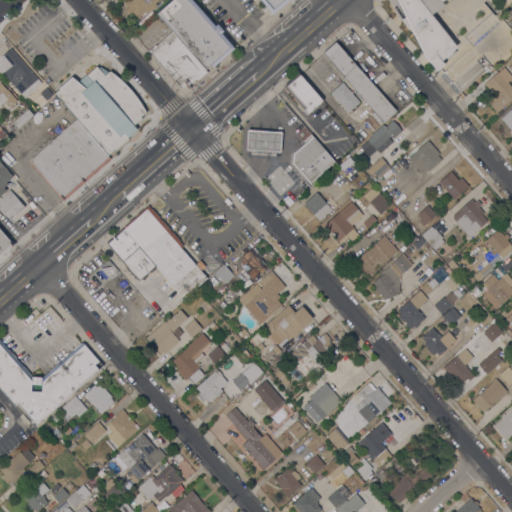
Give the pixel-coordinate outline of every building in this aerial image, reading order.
[(158,0),(155,3),(157,5),(142,19),(139,17),(138,18),(134,14),(131,17),(124,9),(127,7),(124,3),(127,0),(158,0)] [(172,31),(157,14),(172,0),(192,0),(215,26),(217,23),(224,31),(221,33),(235,48),(213,67),(211,65),(205,70),(171,32),(172,31)] [(288,0),(273,14),(260,0),(288,0)] [(423,54),(424,53),(410,26),(407,28),(401,19),(406,17),(397,0),(419,0),(456,46),(441,60),(444,63),(437,70),(423,54)] [(207,73),(189,89),(185,85),(181,89),(148,51),(155,45),(156,45),(171,32),(205,70),(207,73)] [(373,112),(374,111),(323,53),(336,42),(396,111),(383,123),(383,122),(382,123),(373,112)] [(41,83),(24,98),(2,73),(1,74),(0,72),(0,55),(10,47),(41,83)] [(75,120),(76,119),(54,94),(59,90),(58,89),(72,77),(78,81),(85,74),(86,75),(97,66),(98,68),(100,66),(109,72),(110,71),(121,80),(127,86),(133,92),(138,99),(143,107),(146,112),(141,117),(142,118),(133,125),(137,130),(128,138),(128,139),(115,151),(114,150),(107,156),(75,120)] [(511,87),(511,98),(496,112),(488,103),(496,97),(484,83),(498,71),(511,87)] [(324,103),(321,105),(319,103),(309,112),(310,114),(308,116),(303,111),(304,110),(283,86),(298,73),(299,75),(324,103)] [(0,82),(6,89),(6,88),(17,100),(10,107),(5,101),(0,105),(0,82)] [(360,102),(347,112),(330,92),(342,82),(360,102)] [(46,87),(52,94),(46,100),(39,93),(46,87)] [(28,108),(33,115),(31,116),(18,128),(12,122),(26,110),(28,108)] [(511,130),(501,118),(511,108),(511,130)] [(373,131),(364,120),(373,112),(382,123),(373,131)] [(63,200),(29,162),(31,161),(29,160),(75,120),(107,156),(110,159),(63,200)] [(371,136),(383,124),(385,126),(392,120),(401,130),(393,138),(390,135),(388,137),(392,141),(380,153),(376,149),(369,157),(360,147),(371,136)] [(266,131),(282,132),(281,148),(280,152),(246,150),(247,130),(266,131)] [(310,183),(292,163),(293,153),(312,137),(334,162),(310,183)] [(439,153),(438,155),(441,159),(429,171),(427,169),(422,174),(408,158),(428,140),(439,153)] [(349,156),(353,161),(343,170),(338,165),(349,156)] [(381,157),(389,166),(376,176),(373,172),(371,174),(364,167),(368,163),(370,165),(381,157)] [(0,161),(13,176),(6,182),(8,184),(4,187),(6,190),(0,196),(0,197),(9,189),(24,206),(8,220),(0,211),(0,161)] [(439,182),(451,171),(458,179),(461,177),(468,186),(454,199),(439,182)] [(363,195),(373,186),(390,204),(380,214),(363,195)] [(333,193),(338,189),(346,199),(342,203),(340,202),(333,193)] [(319,221),(304,203),(316,192),(324,201),(333,193),(340,202),(319,221)] [(469,237),(452,218),(453,217),(452,216),(471,199),(474,202),(477,200),(481,204),(478,207),(483,212),(481,214),(487,221),(469,237)] [(363,215),(352,225),(355,228),(354,229),(358,235),(351,241),(348,237),(339,244),(332,236),(334,235),(328,229),(327,230),(323,225),(351,201),(363,215)] [(207,278),(183,299),(177,292),(178,292),(155,266),(139,280),(117,256),(120,253),(110,241),(125,229),(123,227),(148,205),(183,245),(180,248),(194,263),(199,259),(205,266),(200,270),(207,278)] [(427,205),(436,214),(423,226),(419,221),(421,218),(417,214),(427,205)] [(371,214),(376,220),(367,228),(362,223),(371,214)] [(421,235),(431,226),(433,228),(434,228),(442,237),(441,238),(444,241),(434,250),(432,247),(421,235)] [(0,228),(13,243),(0,254),(0,228)] [(497,229),(503,236),(506,233),(509,237),(506,239),(511,245),(511,249),(499,262),(489,251),(492,248),(485,240),(497,229)] [(383,235),(397,251),(385,263),(379,257),(366,269),(364,267),(360,270),(355,264),(359,261),(357,259),(383,235)] [(420,237),(424,242),(416,249),(412,244),(420,237)] [(410,244),(405,248),(402,244),(406,240),(410,244)] [(253,279),(246,272),(251,267),(247,262),(244,265),(243,263),(241,265),(239,263),(241,261),(240,260),(242,258),(242,257),(251,248),(252,249),(254,247),(262,256),(260,258),(267,266),(253,279)] [(390,299),(388,297),(384,300),(374,289),(377,287),(373,282),(381,274),(380,273),(400,254),(411,265),(399,276),(399,290),(390,299)] [(452,259),(461,270),(456,274),(447,263),(452,259)] [(493,268),(477,281),(472,275),(478,270),(478,271),(482,267),(479,264),(485,259),(493,268)] [(118,272),(109,280),(99,268),(108,260),(118,272)] [(232,274),(231,274),(232,276),(225,282),(223,280),(222,281),(215,273),(224,265),(232,274)] [(244,306),(245,305),(239,298),(253,285),(259,291),(262,288),(257,282),(271,269),(286,285),(277,294),(280,297),(276,300),(281,305),(260,324),(244,306)] [(511,280),(511,285),(510,287),(511,289),(511,294),(496,309),(482,294),(487,290),(482,284),(492,274),(498,280),(506,273),(511,280)] [(476,296),(472,292),(477,288),(481,292),(476,296)] [(424,318),(418,323),(419,324),(415,328),(413,326),(409,329),(398,316),(400,314),(397,310),(419,290),(427,299),(416,308),(424,318)] [(443,297),(444,298),(446,296),(445,296),(450,291),(451,292),(452,292),(458,298),(450,305),(451,305),(442,314),(434,305),(443,297)] [(288,304),(295,312),(301,306),(313,318),(288,340),(287,340),(286,341),(284,339),(277,345),(262,327),(288,304)] [(442,316),(456,304),(458,307),(455,310),(460,315),(450,325),(442,316)] [(178,338),(177,338),(179,340),(164,353),(162,352),(160,354),(145,338),(169,317),(182,332),(182,333),(178,338)] [(193,318),(202,328),(192,337),(183,328),(193,318)] [(494,322),(502,332),(491,342),(483,332),(494,322)] [(249,334),(243,340),(237,334),(243,328),(249,334)] [(445,349),(445,350),(443,351),(442,351),(438,355),(436,352),(433,354),(432,353),(431,353),(426,348),(427,347),(423,343),(425,342),(421,337),(432,328),(441,337),(438,339),(446,348),(445,349)] [(438,339),(441,337),(447,331),(455,339),(446,348),(438,339)] [(480,331),(485,336),(476,344),(471,339),(480,331)] [(312,334),(316,340),(325,332),(329,338),(330,341),(329,342),(333,346),(323,355),(317,362),(313,358),(312,358),(310,356),(310,354),(306,349),(301,343),(312,334)] [(195,363),(196,362),(199,364),(198,365),(199,368),(205,375),(194,384),(189,377),(185,380),(176,370),(178,368),(171,360),(187,346),(187,345),(201,333),(208,341),(190,357),(195,363)] [(0,340),(32,377),(42,377),(81,342),(102,366),(37,425),(17,403),(15,405),(0,388),(0,340)] [(264,347),(260,351),(256,346),(260,342),(264,347)] [(281,351),(276,355),(271,348),(275,344),(281,351)] [(215,363),(206,354),(217,345),(225,354),(215,363)] [(497,347),(501,351),(497,354),(502,360),(486,373),(478,364),(497,347)] [(464,365),(465,364),(467,367),(474,376),(469,380),(467,378),(459,386),(443,367),(464,348),(472,357),(464,364),(464,365)] [(508,366),(511,370),(511,380),(508,384),(499,374),(508,366)] [(220,375),(227,382),(220,388),(222,390),(209,402),(205,398),(204,399),(198,394),(200,392),(196,388),(216,368),(221,374),(220,375)] [(274,373),(279,369),(283,375),(278,379),(274,373)] [(241,372),(249,382),(240,390),(232,381),(241,372)] [(279,380),(284,376),(288,382),(284,385),(279,380)] [(496,378),(507,391),(503,394),(504,395),(501,397),(483,412),(472,400),(496,378)] [(285,402),(273,413),(253,390),(265,380),(285,402)] [(312,381),(315,385),(309,391),(306,387),(312,381)] [(101,413),(92,403),(91,404),(83,396),(91,389),(90,388),(94,384),(96,387),(100,383),(111,396),(110,398),(113,402),(101,413)] [(341,401),(317,423),(302,407),(311,399),(309,397),(325,383),(341,401)] [(384,395),(381,398),(387,405),(376,415),(366,404),(362,408),(358,404),(362,400),(357,393),(367,384),(373,390),(377,387),(384,395)] [(86,409),(78,417),(75,413),(67,420),(59,411),(75,396),(86,409)] [(511,433),(506,439),(493,425),(501,418),(500,417),(511,406),(511,433)] [(246,439),(225,415),(234,407),(247,420),(249,418),(254,424),(252,426),(255,431),(246,439)] [(139,428),(116,447),(107,436),(112,431),(106,425),(109,423),(108,422),(115,416),(114,415),(122,408),(139,428)] [(287,429),(297,420),(306,430),(297,439),(287,429)] [(98,421),(106,430),(94,440),(96,442),(93,445),(83,434),(98,421)] [(348,443),(339,451),(326,436),(334,428),(348,443)] [(261,437),(265,433),(282,452),(263,469),(242,445),(247,440),(246,439),(255,431),(261,437)] [(391,456),(378,467),(357,443),(370,431),(385,448),(391,456)] [(142,433),(156,449),(158,447),(165,455),(135,483),(123,470),(127,467),(117,455),(142,433)] [(86,438),(91,444),(85,450),(79,443),(86,438)] [(344,458),(341,454),(344,452),(343,450),(350,445),(354,451),(344,458)] [(0,468),(19,451),(21,452),(26,448),(34,457),(29,462),(20,470),(23,474),(12,484),(8,480),(6,481),(1,476),(3,474),(0,470),(0,468)] [(306,463),(316,454),(324,464),(314,473),(306,463)] [(372,473),(365,479),(356,469),(361,464),(358,461),(362,457),(371,468),(369,470),(372,473)] [(34,463),(33,462),(35,460),(36,461),(38,460),(44,466),(34,475),(28,468),(34,463)] [(387,490),(406,472),(412,478),(428,462),(435,470),(413,491),(412,490),(399,503),(387,490)] [(137,487),(152,474),(154,477),(170,464),(176,470),(174,471),(177,474),(177,473),(183,480),(168,493),(169,494),(167,496),(166,495),(159,502),(153,495),(148,499),(137,487)] [(287,497),(281,490),(281,489),(275,482),(276,481),(275,479),(289,466),(298,477),(296,479),(301,485),(287,497)] [(42,479),(38,474),(43,469),(48,474),(42,479)] [(101,477),(96,481),(92,477),(96,472),(101,477)] [(95,485),(90,490),(84,483),(89,479),(95,485)] [(41,481),(48,489),(42,494),(45,497),(44,498),(47,502),(36,511),(33,508),(31,510),(26,504),(28,503),(23,497),(41,481)] [(74,487),(69,491),(64,485),(69,481),(74,487)] [(113,498),(106,490),(114,482),(122,490),(113,498)] [(62,487),(68,494),(58,502),(52,496),(62,487)] [(299,511),(292,503),(306,491),(306,492),(311,487),(320,497),(316,501),(318,503),(317,504),(321,509),(317,511),(299,511)] [(134,497),(129,493),(134,489),(138,493),(134,497)] [(191,489),(199,498),(199,499),(204,505),(210,511),(208,511),(170,511),(168,509),(191,489)] [(336,489),(345,498),(335,507),(326,498),(336,489)] [(73,507),(66,499),(76,491),(82,499),(73,507)] [(365,504),(356,511),(353,509),(350,511),(338,511),(335,509),(346,499),(347,501),(355,493),(365,504)] [(94,496),(102,506),(94,511),(92,511),(85,504),(94,496)] [(455,511),(471,498),(474,501),(475,500),(478,504),(477,505),(480,508),(475,511),(455,511)] [(121,511),(118,508),(125,502),(134,511),(121,511)] [(160,511),(138,511),(151,502),(160,511)]
